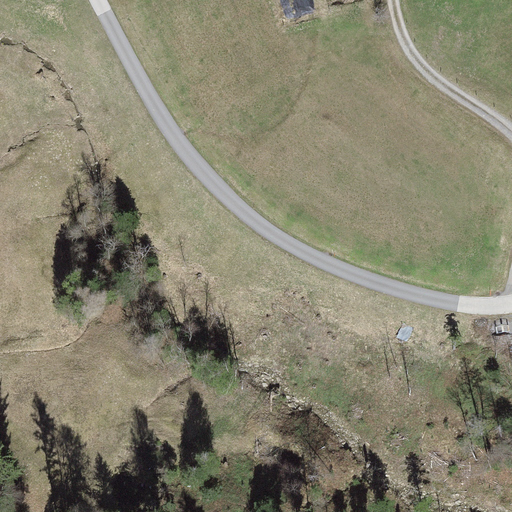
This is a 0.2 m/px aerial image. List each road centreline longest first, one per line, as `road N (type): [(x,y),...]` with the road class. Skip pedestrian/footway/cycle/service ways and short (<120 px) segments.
road 1 (unclassified): [(511,303),(400,289),(327,264),(261,222),(205,175),(98,0)]
road 2 (track): [(511,138),(418,64),(393,0)]
